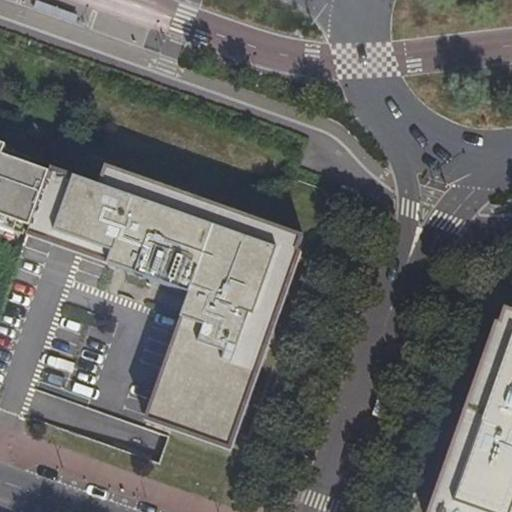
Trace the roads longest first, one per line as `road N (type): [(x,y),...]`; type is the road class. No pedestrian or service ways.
road 1 (unclassified): [(402,282),(320,511)]
road 2 (unclassified): [(402,282),(483,165)]
road 3 (unclassified): [(416,143),(402,282)]
road 4 (primary): [(354,27),(366,86),(416,143)]
